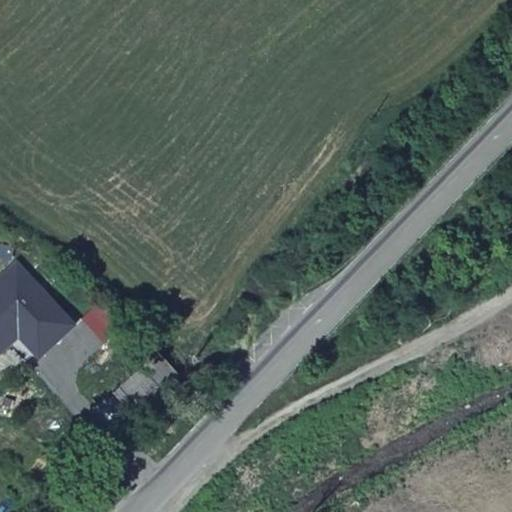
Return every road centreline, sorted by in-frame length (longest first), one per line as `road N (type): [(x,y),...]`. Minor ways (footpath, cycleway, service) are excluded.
road 1 (unclassified): [(224,420),(511,122)]
road 2 (residential): [(511,292),(282,419),(246,429),(224,420)]
road 3 (unclassified): [(135,511),(224,420)]
